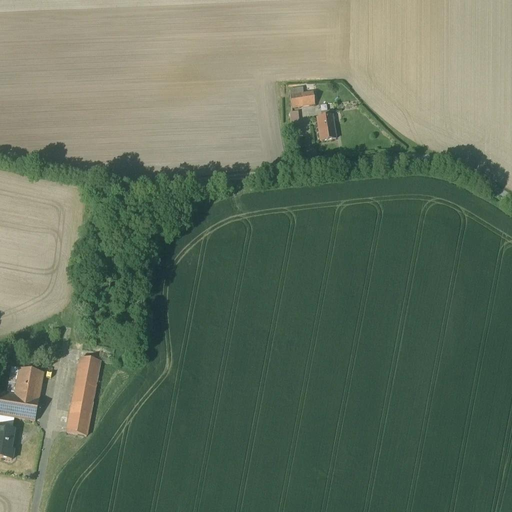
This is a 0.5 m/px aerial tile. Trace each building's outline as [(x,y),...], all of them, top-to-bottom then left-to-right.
[(290,97),(290,109),(314,107),(313,95),(290,97)] [(297,113),(290,113),(292,137),(299,136),(297,113)] [(316,119),(320,142),(336,140),(332,117),(328,117),(328,113),(321,114),(322,118),(316,119)] [(80,358),(66,433),(86,437),(100,362),(80,358)] [(0,393),(0,416),(8,418),(35,423),(43,374),(11,369),(6,395),(0,393)] [(0,416),(0,459),(11,461),(13,452),(10,451),(13,431),(6,430),(8,418),(0,416)]
